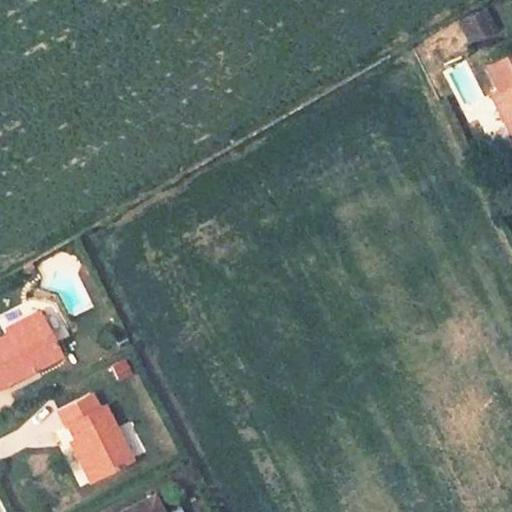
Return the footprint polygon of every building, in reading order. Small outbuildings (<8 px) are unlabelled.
[(493,4),(474,12),(483,30),(501,22),(493,4)] [(504,83),(496,88),(511,120),(511,52),(494,61),(504,83)] [(0,389),(63,357),(39,310),(22,319),(24,324),(0,336),(0,389)] [(68,427),(94,480),(133,460),(108,407),(100,411),(93,398),(57,417),(64,430),(68,427)] [(166,511),(156,491),(112,511),(166,511)]
